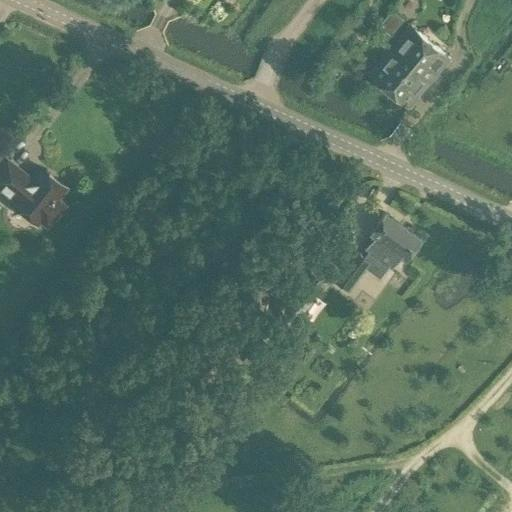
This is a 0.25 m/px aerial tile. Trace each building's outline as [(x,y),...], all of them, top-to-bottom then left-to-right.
[(391,39),(404,18),(391,9),(377,31),(391,39)] [(412,23),(390,48),(417,71),(426,62),(439,73),(452,57),(412,23)] [(417,71),(390,48),(369,73),(410,107),(439,73),(426,62),(417,71)] [(244,135),(241,141),(248,144),(251,138),(244,135)] [(7,158),(0,166),(0,190),(10,199),(8,203),(37,226),(40,223),(46,228),(65,204),(57,198),(66,187),(39,165),(30,177),(7,158)] [(421,238),(384,211),(368,233),(373,237),(365,249),(367,251),(362,258),(355,252),(339,273),(353,284),(364,269),(379,280),(389,267),(391,269),(399,257),(404,261),(421,238)] [(285,302),(301,314),(324,282),(308,270),(285,302)]
